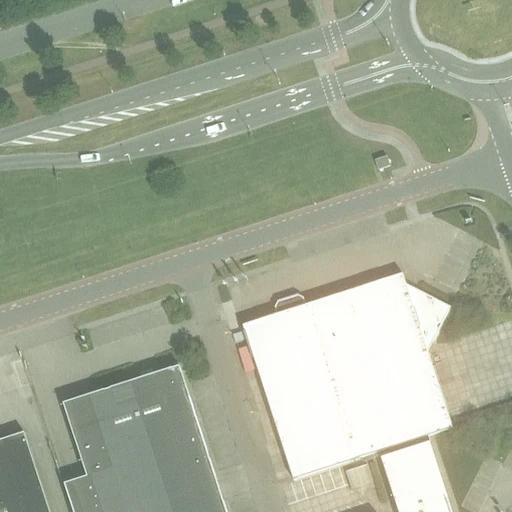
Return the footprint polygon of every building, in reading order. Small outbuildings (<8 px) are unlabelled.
[(375,161),(379,170),(390,166),(387,157),(375,161)] [(425,345),(432,343),(450,308),(417,291),(408,294),(402,275),(306,307),(303,298),(299,296),(278,302),(275,307),(277,316),(244,326),(247,337),(254,360),(293,480),(355,460),(370,455),(379,452),(398,511),(452,511),(428,436),(452,428),(450,422),(425,345)] [(226,511),(223,500),(180,367),(64,405),(88,478),(66,485),(74,511),(226,511)] [(475,374),(448,384),(454,401),(482,391),(475,374)] [(25,434),(5,441),(0,442),(0,511),(49,511),(30,448),(25,434)]
